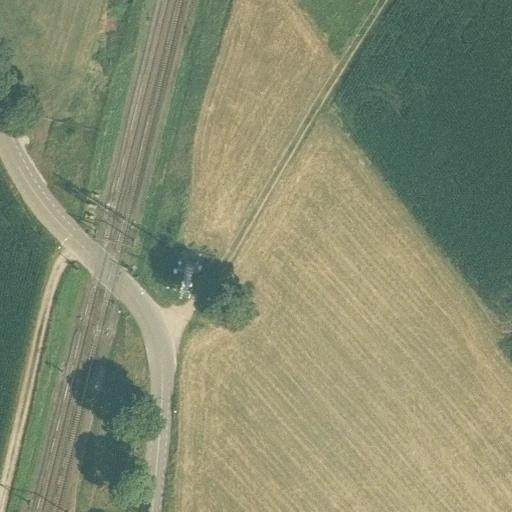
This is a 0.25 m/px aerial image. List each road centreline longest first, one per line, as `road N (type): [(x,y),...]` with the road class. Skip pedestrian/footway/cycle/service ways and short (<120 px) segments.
road 1 (unclassified): [(160,511),(157,341),(141,308),(78,244),(19,163),(0,116)]
road 2 (track): [(157,341),(380,0)]
road 3 (track): [(78,244),(56,272),(2,511)]
